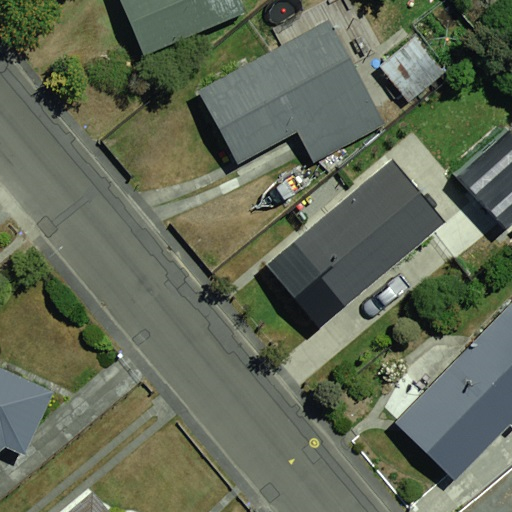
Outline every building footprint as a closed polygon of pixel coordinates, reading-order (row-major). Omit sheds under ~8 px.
[(215,0),(88,0),(107,47),(217,3),(215,0)] [(296,22),(168,87),(207,164),(335,99),(296,22)] [(378,24),(340,56),(377,98),(414,66),(378,24)] [(358,150),(255,238),(304,295),(407,207),(358,150)] [(480,154),(441,188),(471,222),(509,188),(480,154)] [(511,287),(490,267),(380,383),(447,445),(511,376),(511,287)] [(0,401),(0,420),(9,412),(0,401)] [(99,511),(70,482),(39,511),(99,511)]
